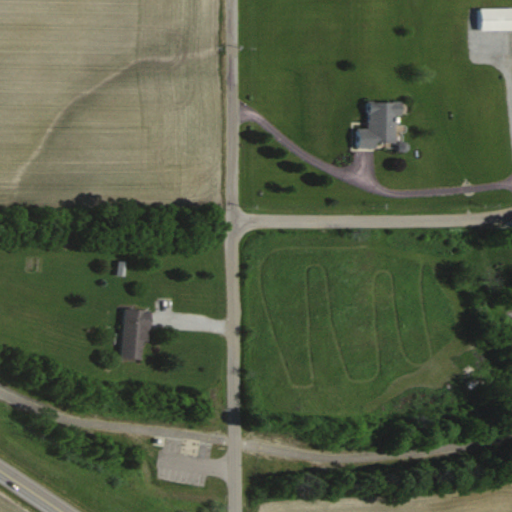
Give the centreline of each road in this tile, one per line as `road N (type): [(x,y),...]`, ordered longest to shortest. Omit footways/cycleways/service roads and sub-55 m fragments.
road 1 (residential): [(233,511),(228,0)]
road 2 (residential): [(229,217),(459,217),(511,209)]
